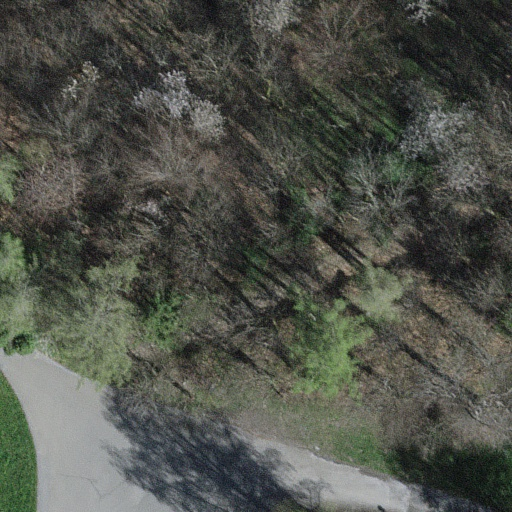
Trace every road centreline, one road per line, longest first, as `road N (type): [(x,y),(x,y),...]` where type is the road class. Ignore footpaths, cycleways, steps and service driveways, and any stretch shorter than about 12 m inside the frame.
road 1 (track): [(69,433),(121,418),(456,511)]
road 2 (residential): [(74,511),(73,450),(57,400),(0,338)]
